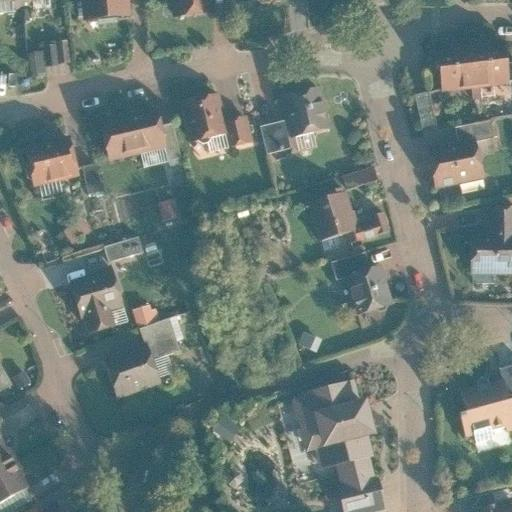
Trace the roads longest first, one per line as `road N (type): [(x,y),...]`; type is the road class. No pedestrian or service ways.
road 1 (residential): [(0,110),(282,57),(376,72)]
road 2 (residential): [(75,511),(77,435),(61,378),(0,246)]
road 3 (residential): [(376,72),(433,314)]
road 4 (residential): [(433,314),(409,348),(416,511)]
road 5 (residential): [(376,72),(433,21),(511,17)]
